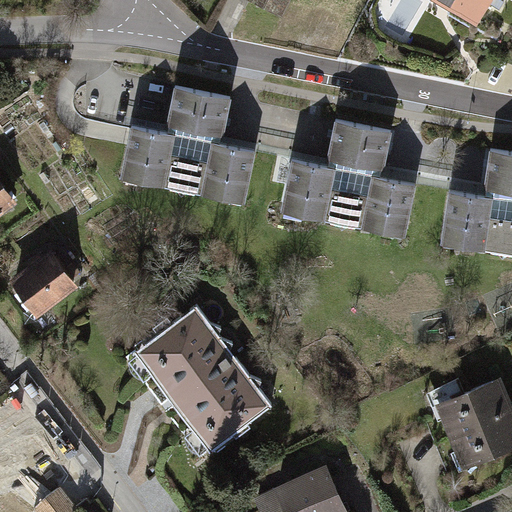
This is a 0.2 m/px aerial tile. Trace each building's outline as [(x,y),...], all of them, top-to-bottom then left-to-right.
[(291,0),(250,0),(247,9),(281,23),(291,0)] [(491,0),(434,0),(476,25),(491,0)] [(231,101),(174,87),(163,133),(131,125),(118,178),(243,209),(257,152),(220,143),(231,101)] [(394,137),(340,123),(328,169),(296,161),(283,213),(407,244),(422,187),(384,177),(394,137)] [(511,156),(490,154),(484,200),(448,195),(440,252),(511,262),(511,156)] [(0,218),(15,208),(0,188),(0,218)] [(75,289),(49,253),(5,286),(32,321),(75,289)] [(272,409),(201,310),(135,356),(206,455),(272,409)] [(511,402),(502,379),(438,408),(466,471),(511,450),(511,402)] [(0,500),(36,490),(22,439),(0,444),(0,500)] [(351,511),(328,462),(255,496),(262,511),(351,511)] [(74,511),(76,510),(59,490),(34,511),(74,511)]
